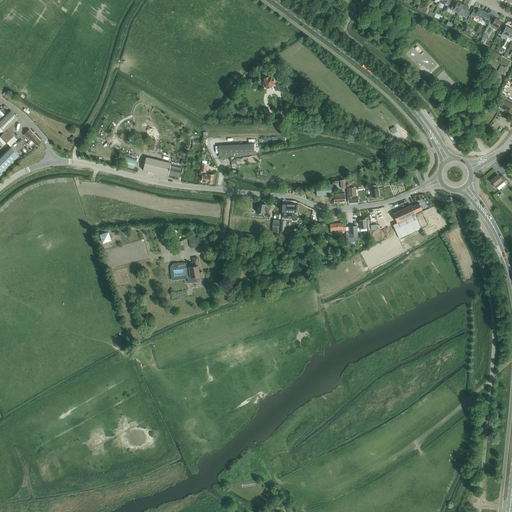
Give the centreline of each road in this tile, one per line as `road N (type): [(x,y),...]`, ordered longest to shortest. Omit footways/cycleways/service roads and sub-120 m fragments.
road 1 (unclassified): [(50,162),(327,209),(422,188)]
road 2 (primary): [(429,130),(381,77),(277,0)]
road 3 (track): [(73,162),(139,1)]
